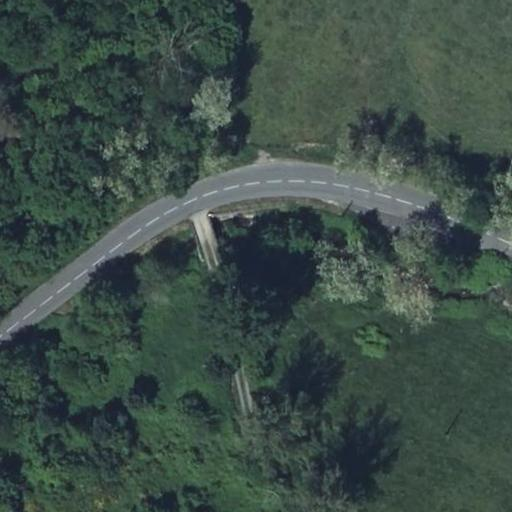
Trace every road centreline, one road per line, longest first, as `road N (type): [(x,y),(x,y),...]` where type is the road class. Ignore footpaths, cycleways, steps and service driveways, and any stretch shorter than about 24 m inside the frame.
road 1 (secondary): [(511,243),(339,183),(235,185),(141,228),(0,337)]
road 2 (track): [(298,511),(264,465),(190,199)]
